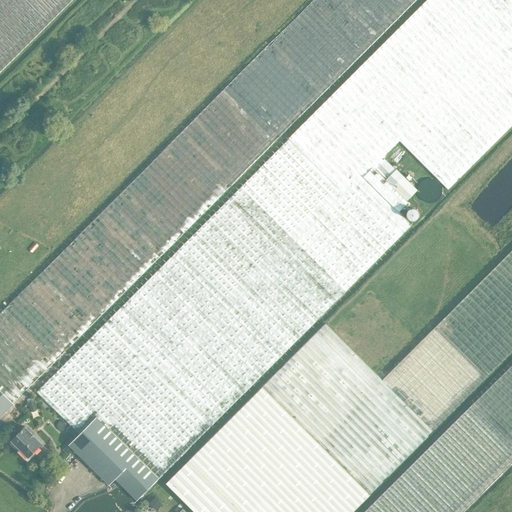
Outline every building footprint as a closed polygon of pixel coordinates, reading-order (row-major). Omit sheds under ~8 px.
[(0,404),(6,411),(173,244),(389,27),(416,0),(315,0),(272,44),(269,47),(268,45),(170,144),(10,304),(0,314),(0,404)] [(0,0),(0,72),(29,44),(72,0),(0,0)] [(374,170),(383,160),(382,159),(399,141),(448,190),(511,125),(511,0),(427,0),(338,89),(288,139),(289,140),(279,149),(272,157),(37,392),(71,426),(67,430),(75,439),(96,417),(159,479),(219,418),(411,226),(398,212),(407,202),(406,201),(374,170)] [(406,201),(417,191),(403,177),(396,170),(396,171),(384,160),(383,160),(374,170),(406,201)] [(248,511),(265,496),(281,511),(351,511),(511,351),(511,250),(450,313),(382,381),(379,378),(325,324),(321,329),(272,378),(190,460),(166,484),(194,511),(248,511)] [(462,511),(511,463),(511,364),(426,450),(364,511),(462,511)] [(68,445),(109,485),(115,479),(137,501),(159,479),(96,417),(75,439),(68,445)] [(28,458),(42,444),(25,427),(11,441),(28,458)] [(281,511),(265,496),(248,511),(281,511)] [(155,497),(148,503),(156,511),(163,504),(155,497)]
